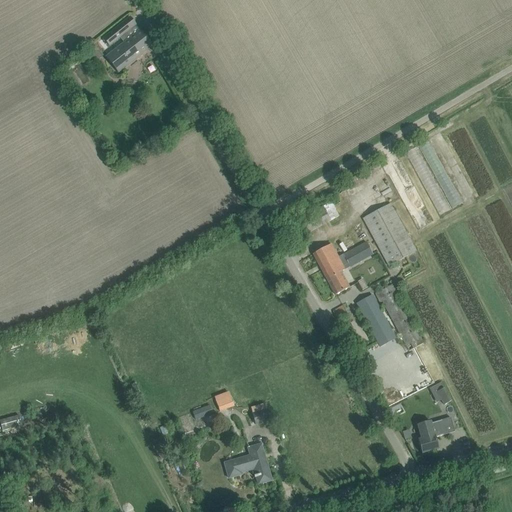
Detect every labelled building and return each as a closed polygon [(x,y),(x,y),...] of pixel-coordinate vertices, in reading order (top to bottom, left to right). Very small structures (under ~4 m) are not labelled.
[(130,38),(125,33),(136,25),(130,17),(103,39),(109,47),(120,38),(123,43),(105,57),(118,73),(152,46),(140,30),(130,38)] [(96,62),(103,56),(95,46),(88,52),(96,62)] [(461,204),(431,141),(421,146),(451,209),(461,204)] [(409,150),(437,216),(447,211),(419,146),(409,150)] [(303,236),(330,221),(339,216),(332,202),(323,207),(295,222),(303,236)] [(388,267),(416,252),(390,204),(363,219),(388,267)] [(341,272),(373,255),(366,242),(338,258),(331,245),(313,255),(335,295),(349,288),(341,272)] [(409,351),(423,344),(392,285),(377,293),(409,351)] [(381,346),(395,338),(390,328),(372,296),(358,304),(375,336),(381,346)] [(339,320),(348,315),(343,306),(334,312),(339,320)] [(451,403),(441,383),(430,389),(437,403),(442,401),(445,406),(451,403)] [(220,412),(233,407),(228,393),(214,398),(220,412)] [(192,412),(195,421),(213,414),(210,405),(192,412)] [(256,425),(270,421),(267,410),(253,414),(256,425)] [(0,421),(3,431),(22,427),(20,416),(0,421)] [(430,421),(417,425),(417,426),(420,425),(424,439),(418,440),(422,454),(438,449),(435,438),(454,432),(450,418),(431,424),(431,423),(430,421)] [(272,481),(261,444),(248,448),(250,456),(224,463),(229,479),(242,475),(241,471),(255,467),(258,476),(254,477),(254,478),(256,478),(258,485),(272,481)]
